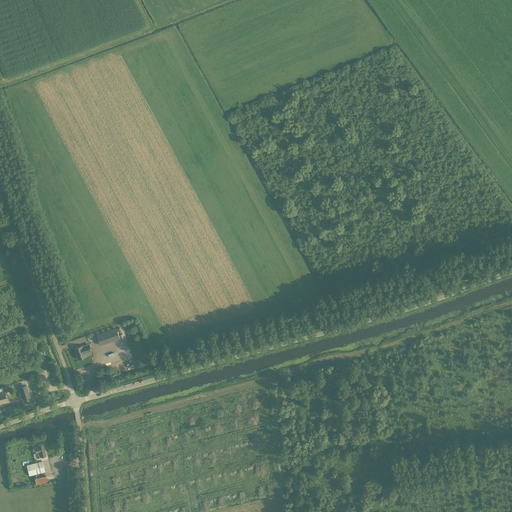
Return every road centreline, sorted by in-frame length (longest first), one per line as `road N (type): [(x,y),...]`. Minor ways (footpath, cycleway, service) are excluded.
road 1 (unclassified): [(75,402),(511,274)]
road 2 (unclassified): [(75,402),(0,197)]
